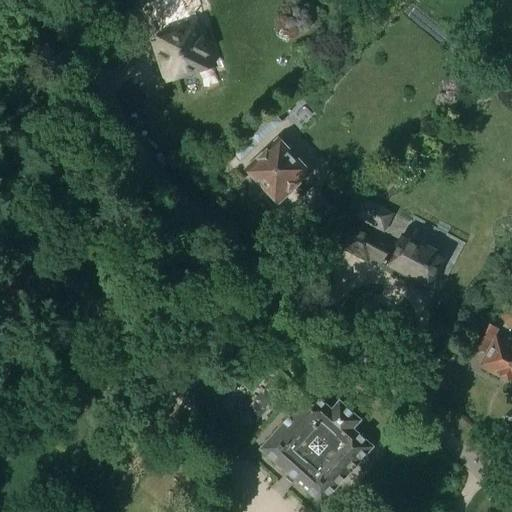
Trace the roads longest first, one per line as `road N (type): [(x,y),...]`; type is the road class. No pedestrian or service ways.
road 1 (residential): [(511,498),(141,159),(47,0)]
road 2 (track): [(270,506),(108,318),(0,226)]
